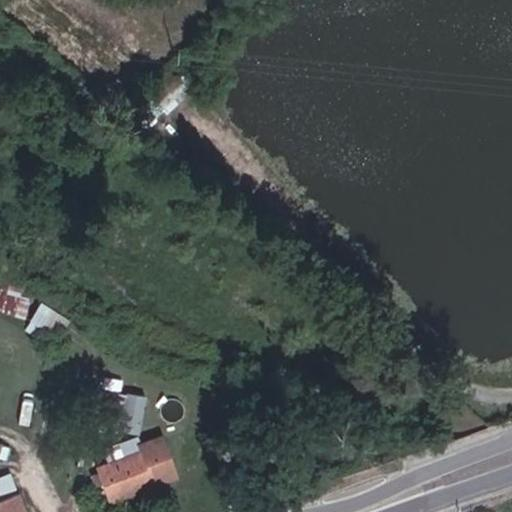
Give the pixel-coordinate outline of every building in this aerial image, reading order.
[(0,307),(20,313),(29,284),(0,275),(0,307)] [(42,300),(28,324),(57,340),(70,316),(42,300)] [(115,511),(122,511),(188,486),(171,442),(153,448),(151,442),(116,455),(124,476),(105,483),(115,511)] [(12,505),(31,500),(23,480),(3,487),(12,505)] [(0,511),(39,511),(35,499),(31,500),(12,505),(3,487),(0,488),(0,511)]
